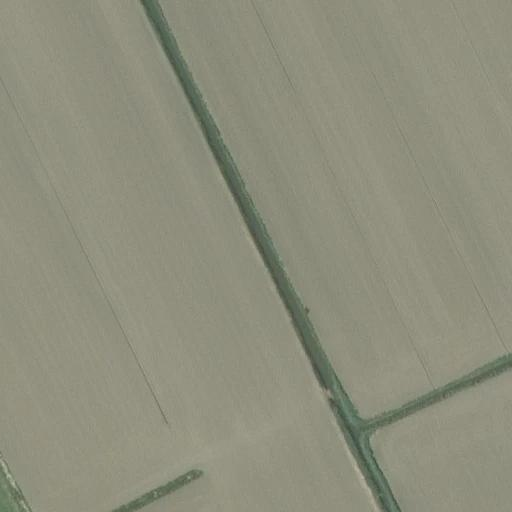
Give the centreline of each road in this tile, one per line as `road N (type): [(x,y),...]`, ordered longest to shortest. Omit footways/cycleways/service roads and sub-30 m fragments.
road 1 (residential): [(401,339),(246,9)]
road 2 (residential): [(202,511),(102,290)]
road 3 (residential): [(102,290),(0,72)]
road 4 (residential): [(482,511),(401,339)]
road 5 (residential): [(223,228),(102,290)]
road 6 (residential): [(401,339),(511,287)]
